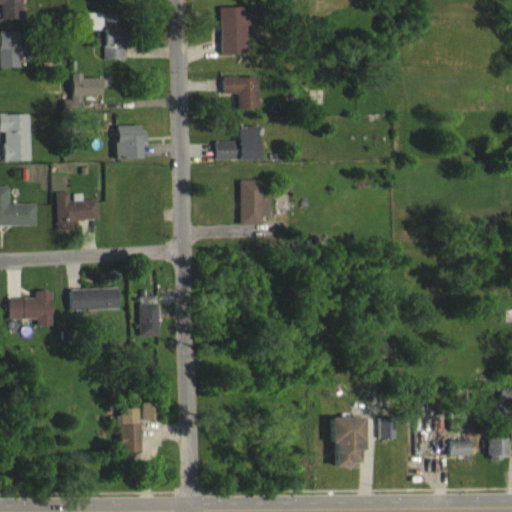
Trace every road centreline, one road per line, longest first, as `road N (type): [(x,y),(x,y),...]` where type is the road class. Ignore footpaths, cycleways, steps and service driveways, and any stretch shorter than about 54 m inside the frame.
road 1 (secondary): [(0,511),(511,505)]
road 2 (residential): [(175,0),(188,509)]
road 3 (residential): [(0,258),(182,249)]
